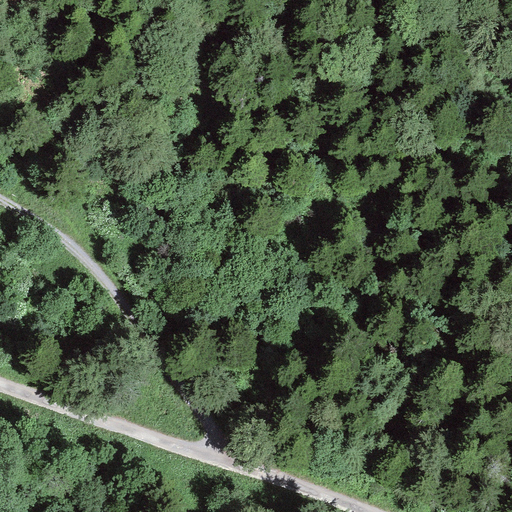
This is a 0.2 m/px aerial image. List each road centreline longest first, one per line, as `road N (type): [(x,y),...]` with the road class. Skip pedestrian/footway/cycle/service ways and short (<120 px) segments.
road 1 (track): [(201,450),(206,417),(75,241),(0,202)]
road 2 (track): [(0,380),(201,450)]
road 3 (track): [(201,450),(363,511)]
